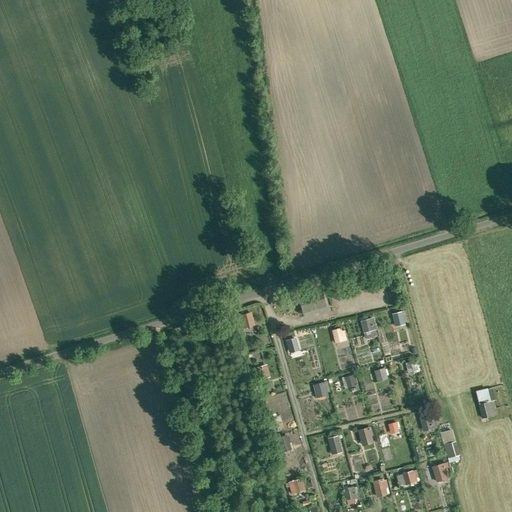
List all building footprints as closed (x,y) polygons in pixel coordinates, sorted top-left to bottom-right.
[(317,299),(324,297),(322,291),(315,293),(317,299)] [(324,299),(301,305),(303,312),(326,306),(324,299)] [(404,322),(402,314),(405,313),(404,311),(393,314),(396,324),(404,322)] [(251,314),(242,316),(245,327),(254,324),(251,314)] [(374,329),(371,319),(362,321),(365,332),(374,329)] [(341,328),(333,330),(335,339),(343,337),(342,331),(341,328)] [(365,339),(381,335),(379,329),(364,333),(365,339)] [(308,337),(308,336),(300,338),(303,347),(310,345),(309,340),(308,337)] [(415,361),(407,363),(407,366),(410,365),(412,373),(417,372),(418,372),(418,371),(415,361)] [(260,362),(251,364),(254,375),(263,373),(260,362)] [(384,368),(376,371),(379,381),(387,379),(384,368)] [(354,375),(345,377),(346,380),(348,379),(350,387),(357,385),(357,384),(356,384),(355,378),(354,375)] [(324,382),(315,385),(318,394),(326,392),(324,382)] [(488,390),(487,388),(476,391),(479,405),(488,403),(490,402),(488,390)] [(496,401),(493,388),(488,390),(490,402),(496,401)] [(488,403),(479,405),(482,417),(491,415),(488,403)] [(363,404),(346,407),(348,419),(365,417),(363,404)] [(429,414),(421,417),(424,427),(431,425),(431,426),(432,425),(433,429),(437,427),(434,418),(431,419),(429,414)] [(398,422),(389,424),(391,432),(400,430),(398,422)] [(369,428),(360,431),(363,442),(372,439),(370,432),(369,430),(370,430),(370,429),(369,429),(369,428)] [(441,433),(444,445),(455,442),(452,429),(441,433)] [(287,435),(278,438),(282,452),(289,450),(288,445),(290,444),(287,435)] [(338,436),(329,438),(332,451),(341,449),(338,436)] [(455,442),(444,445),(448,458),(459,455),(455,442)] [(442,464),(434,467),(437,477),(446,475),(444,468),(447,466),(446,463),(443,464),(442,464)] [(412,471),(404,474),(407,484),(415,482),(412,471)] [(301,479),(294,481),(294,480),(292,480),(293,481),(293,482),(294,485),(296,492),(305,490),(301,479)] [(383,479),(374,482),(377,493),(386,490),(385,488),(384,482),(383,479)] [(353,487),(344,489),(347,500),(355,498),(353,487)]
